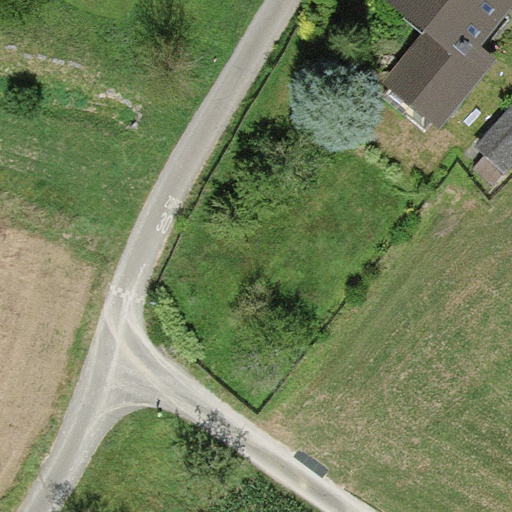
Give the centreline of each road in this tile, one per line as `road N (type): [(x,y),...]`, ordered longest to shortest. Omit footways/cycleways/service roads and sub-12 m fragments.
road 1 (residential): [(284,0),(157,215),(111,348),(33,511)]
road 2 (track): [(348,511),(111,348)]
